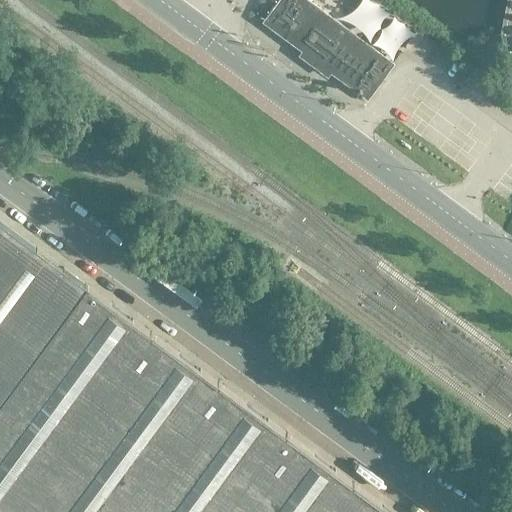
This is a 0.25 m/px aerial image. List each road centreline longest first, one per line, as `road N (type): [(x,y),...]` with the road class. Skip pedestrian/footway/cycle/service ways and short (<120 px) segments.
road 1 (unclassified): [(451,511),(0,177)]
road 2 (unclassified): [(511,261),(159,0)]
